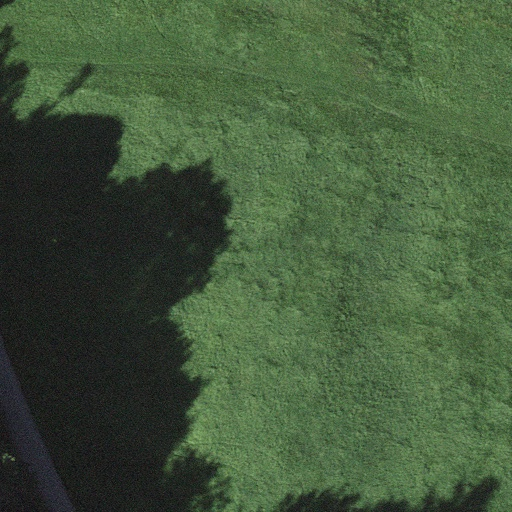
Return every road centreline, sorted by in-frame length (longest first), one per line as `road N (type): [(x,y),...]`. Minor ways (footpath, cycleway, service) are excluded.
road 1 (track): [(0,61),(268,79),(511,152)]
road 2 (track): [(0,384),(51,511)]
